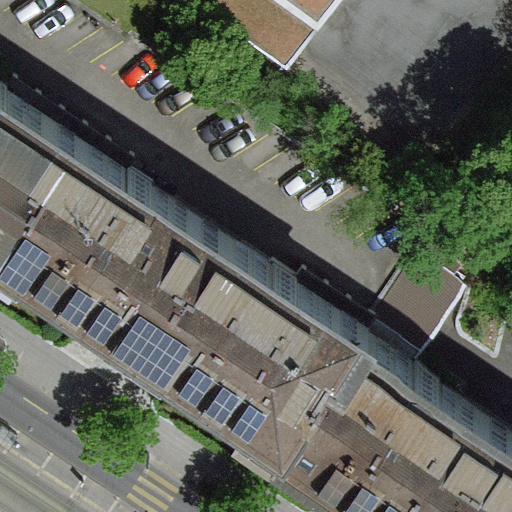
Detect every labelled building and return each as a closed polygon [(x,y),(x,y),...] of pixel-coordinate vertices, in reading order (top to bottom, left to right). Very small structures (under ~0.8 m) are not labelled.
[(196,0),(289,66),(340,0),(196,0)] [(0,205),(66,104),(15,72),(8,83),(0,77),(0,205)] [(0,241),(146,338),(224,225),(129,162),(136,152),(66,104),(0,205),(0,241)] [(342,359),(372,315),(376,309),(306,263),(298,273),(224,225),(146,338),(248,407),(243,415),(276,438),(334,353),(342,359)] [(372,315),(421,348),(467,283),(417,248),(376,309),(372,315)] [(390,511),(432,511),(495,412),(414,360),(421,348),(372,315),(342,359),(334,353),(276,438),(390,511)] [(511,511),(511,423),(495,412),(432,511),(511,511)]
